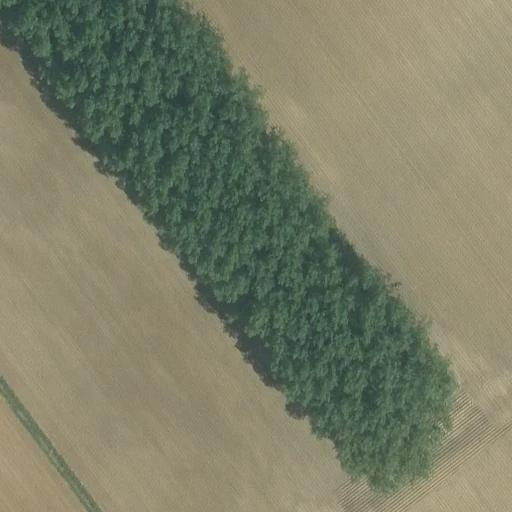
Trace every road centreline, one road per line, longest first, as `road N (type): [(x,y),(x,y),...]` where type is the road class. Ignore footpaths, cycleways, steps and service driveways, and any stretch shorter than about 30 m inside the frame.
road 1 (track): [(482,399),(267,129),(185,0)]
road 2 (track): [(321,511),(482,399)]
